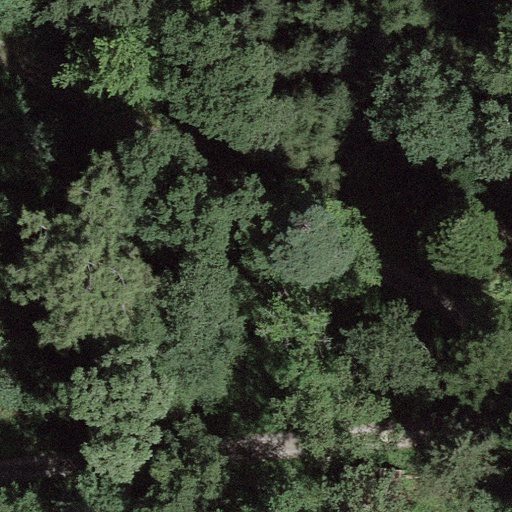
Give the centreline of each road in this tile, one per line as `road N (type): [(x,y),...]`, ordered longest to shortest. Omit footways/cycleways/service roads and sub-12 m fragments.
road 1 (track): [(511,405),(200,174),(0,61)]
road 2 (track): [(0,479),(511,426)]
